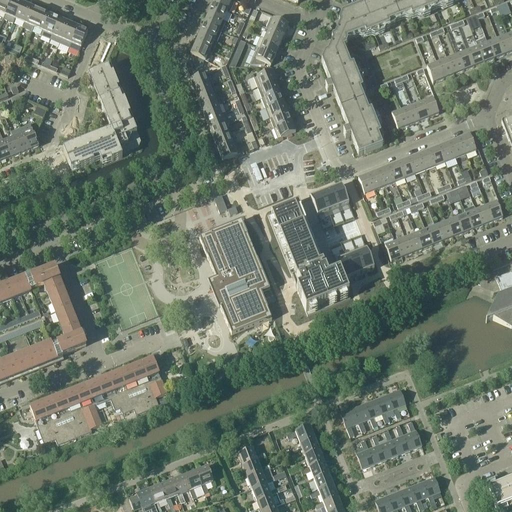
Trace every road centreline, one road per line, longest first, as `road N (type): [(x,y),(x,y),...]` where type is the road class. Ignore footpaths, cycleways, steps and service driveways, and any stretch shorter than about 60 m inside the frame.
road 1 (tertiary): [(157,44),(151,64),(178,150),(166,175),(47,224)]
road 2 (residential): [(0,187),(41,171),(100,19)]
road 3 (residential): [(324,140),(334,165),(346,170),(485,116)]
road 4 (residential): [(54,242),(215,176)]
road 5 (residential): [(317,24),(298,67),(324,140)]
road 6 (residential): [(98,358),(54,242)]
